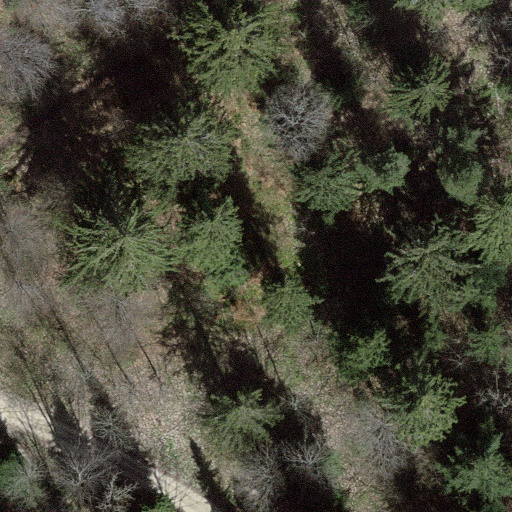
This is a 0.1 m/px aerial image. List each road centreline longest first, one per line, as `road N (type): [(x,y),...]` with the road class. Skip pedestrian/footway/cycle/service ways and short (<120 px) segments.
road 1 (track): [(0,145),(278,0)]
road 2 (unclassified): [(0,426),(172,511)]
